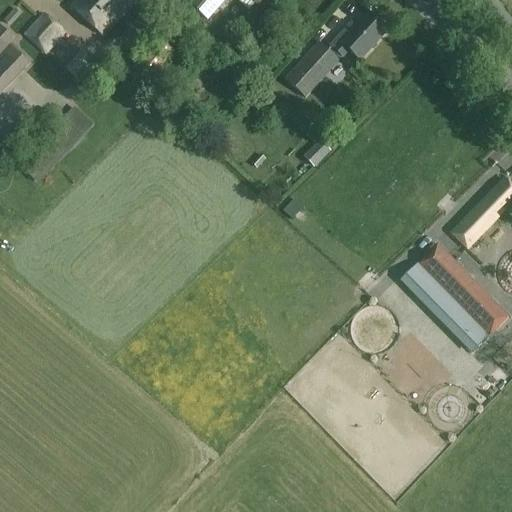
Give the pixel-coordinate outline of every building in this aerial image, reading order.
[(79,0),(72,8),(101,34),(132,0),(79,0)] [(207,21),(225,0),(187,0),(186,2),(207,21)] [(64,34),(44,16),(26,37),(45,54),(64,34)] [(350,27),(337,41),(337,42),(331,48),(342,58),(348,52),(359,62),(384,35),(365,18),(354,31),(350,27)] [(15,41),(0,26),(0,89),(3,86),(4,87),(27,64),(9,47),(15,41)] [(173,53),(156,38),(124,75),(141,90),(173,53)] [(320,73),(334,59),(319,45),(285,81),(305,99),(325,77),(320,73)] [(74,108),(19,167),(39,186),(94,126),(74,108)] [(320,142),(304,158),(314,168),(330,152),(320,142)] [(511,188),(503,180),(503,181),(450,235),(464,249),(501,211),(511,221),(511,188)] [(415,267),(486,340),(507,319),(436,246),(415,267)]
